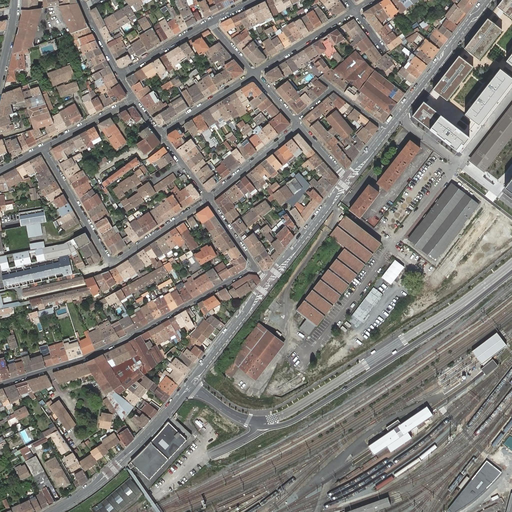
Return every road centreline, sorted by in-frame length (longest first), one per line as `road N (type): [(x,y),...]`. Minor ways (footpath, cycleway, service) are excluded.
road 1 (residential): [(189,382),(242,418),(286,423),(511,271)]
road 2 (residential): [(0,385),(127,337),(254,265)]
road 3 (tertiary): [(189,382),(97,483),(52,511)]
road 4 (tertiary): [(488,0),(398,116)]
road 5 (tertiary): [(346,176),(265,279)]
road 6 (residential): [(43,148),(109,261)]
road 7 (tertiary): [(265,279),(189,382)]
